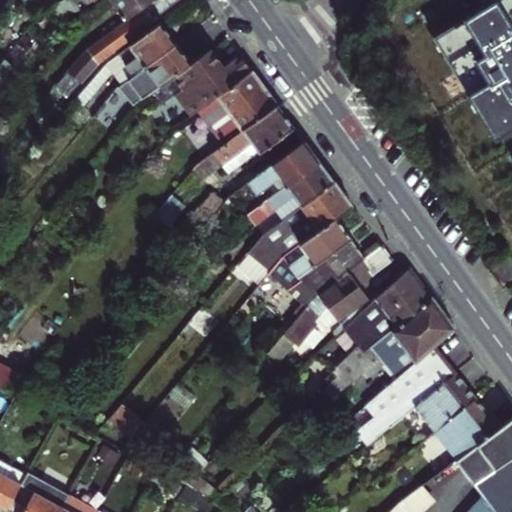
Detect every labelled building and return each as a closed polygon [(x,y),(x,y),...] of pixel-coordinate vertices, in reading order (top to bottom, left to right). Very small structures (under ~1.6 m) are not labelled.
[(82,44),(53,80),(64,90),(77,74),(78,75),(97,55),(148,21),(146,19),(174,0),(147,0),(137,7),(120,19),(82,44)] [(137,7),(147,0),(107,0),(120,19),(137,7)] [(511,0),(487,0),(432,33),(490,131),(511,117),(511,0)] [(135,69),(176,41),(168,29),(161,20),(98,63),(78,88),(86,95),(114,61),(119,58),(127,68),(133,64),(135,69)] [(170,75),(190,61),(183,50),(176,41),(135,69),(120,80),(133,100),(170,75)] [(220,92),(258,66),(249,54),(247,50),(231,61),(218,42),(190,61),(170,75),(194,110),(202,104),(220,92)] [(0,86),(13,70),(2,62),(0,64),(0,86)] [(258,66),(220,92),(202,104),(228,138),(245,126),(283,99),(270,83),(258,66)] [(214,148),(223,162),(232,155),(236,162),(261,145),(273,161),(309,135),(296,117),(283,99),(245,126),(228,138),(214,148)] [(280,189),(324,156),(317,145),(309,135),(273,161),(251,178),(236,188),(229,194),(222,202),(231,210),(241,202),(243,205),(275,181),(280,189)] [(199,158),(194,165),(203,175),(223,162),(214,148),(199,158)] [(292,195),(299,205),(339,176),(332,166),(324,156),(280,189),(248,212),(245,215),(253,224),(292,195)] [(227,176),(236,188),(251,178),(241,166),(227,176)] [(348,188),(339,176),(299,205),(266,230),(248,251),(271,271),(289,252),(305,240),(340,213),(357,200),(348,188)] [(354,234),(340,213),(305,240),(289,252),(271,271),(291,288),(329,255),(342,274),(349,269),(369,254),(354,234)] [(389,252),(383,243),(369,254),(349,269),(350,271),(322,291),(339,315),(368,293),(358,280),(370,272),(373,275),(394,259),(389,252)] [(347,323),(363,343),(368,339),(373,345),(433,292),(422,277),(410,261),(347,323)] [(496,261),(482,275),(493,290),(508,277),(496,261)] [(446,309),(433,292),(373,345),(368,339),(363,343),(330,370),(338,380),(325,392),(332,401),(365,374),(369,378),(386,364),(394,358),(392,355),(403,346),(417,363),(436,345),(458,325),(446,309)] [(322,320),(302,337),(308,346),(329,330),(322,320)] [(447,359),(436,345),(417,363),(398,379),(381,396),(369,407),(379,417),(361,434),(373,446),(409,414),(459,373),(447,359)] [(392,355),(394,358),(386,364),(398,379),(417,363),(403,346),(392,355)] [(0,386),(8,390),(21,375),(0,364),(0,386)] [(425,435),(477,394),(468,384),(459,373),(409,414),(425,435)] [(178,381),(168,393),(178,401),(188,390),(178,381)] [(332,401),(325,392),(313,404),(322,412),(333,402),(332,401)] [(448,465),(459,456),(500,422),(488,408),(477,394),(425,435),(448,465)] [(121,402),(109,418),(114,422),(126,407),(121,402)] [(126,407),(114,422),(130,435),(142,420),(126,407)] [(459,456),(480,483),(511,459),(511,412),(500,422),(459,456)] [(31,467),(0,450),(0,499),(9,504),(23,481),(31,467)] [(508,509),(511,505),(511,459),(480,483),(483,485),(478,490),(482,494),(486,491),(487,493),(496,486),(498,489),(495,491),(508,509)] [(73,489),(31,467),(23,481),(65,503),(73,489)] [(60,511),(65,503),(23,481),(9,504),(22,511),(21,511),(60,511)] [(187,482),(180,495),(203,511),(209,511),(215,503),(187,482)] [(97,511),(101,505),(73,489),(65,503),(60,511),(97,511)] [(495,511),(482,494),(466,511),(429,511),(436,507),(418,489),(399,505),(391,511),(495,511)]
